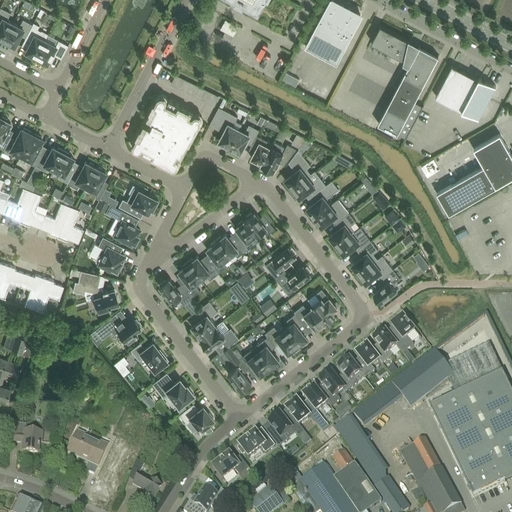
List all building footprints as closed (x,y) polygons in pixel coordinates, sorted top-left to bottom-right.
[(230,0),(259,15),(266,0),(230,0)] [(329,1),(305,46),(337,63),(361,18),(359,17),(360,14),(349,8),(347,10),(343,7),(344,5),(334,0),(331,0),(331,2),(329,1)] [(7,19),(10,12),(1,7),(0,8),(0,40),(3,42),(13,23),(7,19)] [(32,24),(23,19),(19,26),(13,23),(3,42),(8,45),(9,43),(14,46),(20,34),(26,37),(32,24)] [(233,36),(239,26),(226,19),(220,29),(233,36)] [(37,29),(39,25),(33,22),(32,24),(26,37),(31,40),(25,51),(30,54),(29,56),(35,59),(45,39),(48,34),(37,29)] [(381,24),(372,42),(391,52),(410,62),(403,75),(387,107),(378,123),(406,137),(423,105),(414,101),(423,85),(439,55),(419,45),(418,47),(409,42),(409,39),(400,35),(381,24)] [(56,45),(45,39),(35,59),(40,61),(41,60),(47,63),(50,57),(51,57),(53,54),(61,58),(68,45),(58,40),(56,45)] [(343,65),(347,67),(356,49),(352,47),(343,65)] [(463,109),(479,117),(496,85),(479,76),(478,78),(452,64),(436,96),(462,110),(463,109)] [(295,86),(299,79),(286,72),(282,79),(295,86)] [(176,74),(171,83),(215,105),(220,95),(176,74)] [(177,158),(176,157),(177,157),(181,158),(189,143),(190,143),(202,120),(202,119),(202,117),(202,116),(202,115),(201,115),(201,114),(200,114),(199,113),(198,113),(197,113),(196,113),(194,114),(193,114),(193,115),(193,116),(192,115),(193,113),(194,111),(189,109),(169,99),(168,102),(167,102),(167,101),(167,100),(167,99),(167,98),(166,97),(166,96),(165,96),(165,95),(164,95),(163,95),(163,94),(161,94),(161,95),(160,95),(159,95),(158,96),(155,103),(154,102),(149,111),(150,111),(147,117),(149,118),(146,123),(144,122),(141,128),(140,128),(136,136),(137,137),(134,142),(134,143),(133,144),(133,145),(134,146),(134,147),(135,148),(136,149),(137,149),(138,150),(139,150),(140,149),(142,149),(143,148),(143,147),(144,147),(142,151),(159,160),(159,161),(166,165),(166,164),(173,167),(175,167),(176,167),(177,166),(178,166),(178,165),(179,164),(179,163),(179,161),(179,160),(178,159),(178,158),(177,158)] [(229,146),(230,146),(239,129),(239,128),(242,124),(235,120),(238,116),(219,107),(210,124),(224,132),(219,141),(223,143),(223,144),(228,147),(229,146)] [(0,117),(0,116),(0,147),(3,149),(7,142),(9,138),(10,137),(13,131),(8,128),(11,122),(7,120),(7,119),(2,116),(2,117),(0,117)] [(265,118),(263,123),(269,126),(271,121),(265,118)] [(246,141),(252,144),(257,134),(259,129),(249,124),(245,132),(239,129),(230,146),(232,147),(231,148),(236,151),(237,150),(241,152),(246,141)] [(30,132),(31,131),(24,127),(23,129),(21,128),(15,139),(10,137),(9,138),(7,142),(3,149),(9,152),(11,149),(21,154),(32,133),(30,132)] [(41,138),(42,136),(34,132),(34,134),(32,133),(21,154),(31,160),(30,162),(37,166),(43,156),(36,152),(43,139),(41,138)] [(496,186),(511,177),(511,153),(500,133),(474,148),(484,165),(437,192),(449,213),(496,186)] [(259,162),(262,163),(271,146),(273,143),(257,134),(252,144),(249,149),(254,152),(251,157),(254,159),(253,160),(259,163),(259,162)] [(307,138),(302,144),(307,149),(314,141),(307,138)] [(283,152),(280,150),(273,147),(271,146),(262,163),(261,164),(263,165),(262,166),(269,170),(270,168),(274,170),(277,164),(278,164),(279,162),(284,165),(297,148),(288,143),(283,152)] [(58,147),(58,149),(52,146),(46,157),(43,156),(37,166),(45,170),(48,166),(54,169),(64,150),(58,147)] [(287,185),(291,189),(311,173),(307,168),(311,165),(298,149),(289,162),(295,171),(285,179),(289,183),(287,185)] [(68,154),(69,153),(64,150),(54,169),(60,172),(57,177),(67,182),(73,171),(68,169),(74,157),(68,154)] [(346,158),(341,162),(348,167),(354,162),(346,158)] [(91,162),(89,163),(85,161),(79,173),(74,170),(73,171),(67,182),(67,183),(77,188),(80,183),(85,186),(96,167),(94,166),(94,164),(91,162)] [(103,170),(103,168),(99,166),(97,167),(96,167),(85,186),(91,189),(89,192),(94,195),(106,172),(103,170)] [(19,167),(15,174),(24,179),(28,172),(19,167)] [(0,211),(2,212),(7,199),(10,193),(0,189),(0,188),(4,179),(0,178),(3,172),(0,170),(0,211)] [(310,189),(314,194),(326,184),(315,170),(311,173),(291,189),(295,194),(296,193),(300,198),(310,189)] [(31,173),(27,182),(32,184),(37,176),(31,173)] [(314,215),(315,216),(330,204),(326,198),(339,188),(332,180),(326,184),(314,194),(308,198),(312,203),(307,207),(310,210),(308,212),(312,216),(314,215)] [(17,202),(7,199),(2,212),(12,216),(11,218),(20,221),(32,191),(23,187),(17,202)] [(122,198),(118,206),(140,217),(144,210),(148,212),(151,208),(152,208),(153,206),(154,206),(156,200),(157,199),(155,198),(156,196),(149,193),(148,194),(138,189),(134,187),(131,193),(127,200),(122,198)] [(56,195),(63,199),(67,192),(59,188),(56,195)] [(100,198),(110,204),(113,197),(109,195),(111,191),(105,188),(100,198)] [(40,227),(45,214),(35,210),(42,194),(32,190),(32,191),(20,221),(29,225),(30,223),(40,227)] [(379,191),(374,196),(379,201),(384,196),(379,191)] [(379,201),(383,207),(391,201),(387,195),(379,201)] [(100,198),(96,205),(106,210),(106,212),(119,219),(116,224),(117,226),(115,229),(116,231),(114,235),(132,244),(133,242),(135,243),(139,235),(137,234),(140,229),(135,226),(139,219),(110,204),(100,198)] [(335,223),(336,223),(349,212),(338,198),(330,204),(315,216),(316,218),(314,219),(318,223),(319,222),(322,226),(331,219),(335,223)] [(49,233),(58,236),(70,206),(71,203),(62,199),(61,202),(60,202),(60,203),(61,203),(55,217),(45,214),(40,227),(50,231),(49,233)] [(70,206),(58,236),(67,240),(68,238),(78,242),(83,229),(73,225),(79,210),(70,206)] [(392,210),(388,212),(393,218),(389,221),(392,224),(399,218),(392,210)] [(246,220),(257,234),(258,235),(264,230),(267,235),(275,228),(264,214),(260,217),(259,216),(257,214),(255,211),(252,213),(251,212),(246,216),(247,217),(245,219),(246,220)] [(337,245),(355,231),(350,225),(356,221),(349,212),(336,223),(340,227),(329,235),(332,238),(330,240),(334,244),(335,243),(337,245)] [(401,219),(396,223),(401,229),(406,225),(401,219)] [(251,239),(257,234),(246,220),(244,221),(243,220),(238,223),(239,225),(236,227),(238,229),(240,231),(243,235),(238,239),(246,250),(255,243),(251,239)] [(89,236),(99,240),(101,234),(91,230),(89,236)] [(355,246),(358,251),(371,240),(365,232),(359,236),(355,231),(337,245),(338,246),(337,247),(340,252),(342,251),(344,254),(355,246)] [(220,236),(216,240),(229,257),(235,253),(238,257),(246,250),(238,239),(233,242),(231,239),(226,234),(221,237),(220,236)] [(410,235),(405,238),(410,244),(414,240),(410,235)] [(118,272),(121,265),(123,263),(123,262),(123,261),(122,261),(125,255),(120,252),(123,246),(103,236),(98,245),(102,247),(96,258),(96,259),(95,259),(95,260),(96,261),(96,262),(97,263),(110,270),(111,268),(118,272)] [(224,261),(229,257),(216,240),(211,243),(212,245),(207,248),(213,256),(215,258),(215,259),(211,262),(219,273),(227,266),(224,261)] [(354,269),(358,274),(378,258),(374,253),(378,249),(371,240),(358,251),(362,255),(352,264),(355,268),(354,269)] [(265,264),(276,278),(291,267),(287,262),(296,255),(294,253),(296,251),(292,247),(291,248),(289,245),(265,264)] [(419,252),(414,256),(418,260),(423,256),(419,252)] [(377,274),(380,279),(394,269),(383,254),(378,258),(358,274),(361,279),(363,278),(366,283),(377,274)] [(192,258),(187,262),(201,279),(206,275),(210,280),(219,273),(211,262),(206,266),(204,263),(198,256),(193,260),(192,258)] [(192,297),(201,290),(195,284),(201,279),(187,262),(183,265),(184,267),(179,271),(186,280),(181,283),(192,297)] [(10,282),(20,286),(25,272),(24,272),(15,269),(15,267),(6,264),(0,281),(0,296),(5,298),(10,282)] [(242,264),(238,267),(243,273),(246,270),(242,264)] [(294,272),(291,267),(276,278),(289,294),(297,287),(296,286),(311,274),(309,271),(311,270),(307,265),(306,267),(304,264),(294,272)] [(400,277),(394,269),(380,279),(384,284),(382,286),(374,292),(375,294),(374,295),(378,300),(379,299),(381,301),(391,294),(392,295),(397,291),(396,290),(397,289),(393,283),(400,277)] [(75,282),(73,291),(84,293),(85,290),(92,291),(94,297),(93,298),(95,305),(96,304),(98,312),(99,312),(109,309),(108,306),(119,303),(118,301),(120,300),(118,294),(116,294),(114,288),(108,290),(108,288),(103,290),(102,287),(100,287),(103,275),(81,270),(79,275),(78,282),(75,282)] [(25,272),(20,286),(30,289),(25,305),(34,308),(45,277),(35,274),(35,276),(25,272)] [(246,273),(238,279),(246,288),(253,282),(246,273)] [(231,276),(225,280),(229,285),(234,280),(231,276)] [(59,299),(64,285),(53,282),(54,280),(45,277),(34,308),(43,311),(49,295),(59,299)] [(193,298),(192,297),(181,283),(177,287),(174,284),(169,278),(166,281),(165,279),(160,283),(161,285),(160,286),(168,296),(167,297),(171,302),(172,301),(173,302),(178,298),(184,305),(193,298)] [(238,281),(230,287),(242,303),(250,296),(238,281)] [(330,297),(329,298),(322,288),(316,293),(320,299),(312,305),(313,306),(314,308),(315,308),(317,312),(326,322),(326,323),(329,321),(330,322),(335,319),(333,317),(336,315),(332,311),(337,307),(330,297)] [(271,297),(260,306),(267,315),(278,306),(271,297)] [(200,336),(201,337),(217,325),(212,316),(218,310),(216,308),(210,300),(193,313),(198,320),(197,321),(198,322),(193,326),(196,330),(194,332),(199,337),(200,336)] [(323,324),(326,322),(317,312),(315,308),(314,308),(313,306),(308,310),(303,304),(294,311),(296,312),(304,323),(309,319),(316,329),(319,327),(320,329),(324,325),(323,324)] [(260,310),(254,314),(259,320),(265,315),(260,310)] [(299,326),(304,323),(296,312),(287,319),(291,324),(286,328),(285,328),(299,346),(304,343),(303,341),(308,337),(299,326)] [(121,320),(115,313),(95,330),(102,339),(112,331),(114,333),(118,331),(125,340),(126,340),(129,343),(137,336),(135,333),(137,332),(136,332),(142,328),(139,324),(140,323),(136,318),(135,319),(131,314),(123,321),(122,320),(121,320)] [(395,331),(388,336),(397,347),(396,347),(402,355),(413,346),(411,344),(418,339),(420,340),(402,317),(401,318),(399,318),(395,321),(395,323),(391,326),(395,331)] [(19,321),(15,333),(9,331),(3,348),(22,354),(31,325),(19,321)] [(224,350),(230,345),(239,338),(231,327),(223,333),(217,325),(201,337),(204,342),(203,343),(207,348),(208,347),(209,348),(214,345),(220,353),(224,350)] [(284,326),(278,330),(274,325),(265,332),(268,336),(276,346),(281,342),(289,352),(294,349),(295,350),(299,346),(285,328),(286,328),(284,326)] [(389,353),(396,347),(397,347),(388,336),(384,331),(383,332),(382,331),(377,335),(378,336),(373,341),(377,346),(371,351),(379,361),(382,365),(392,357),(389,353)] [(69,339),(50,336),(48,348),(57,350),(57,348),(57,349),(58,347),(67,348),(69,339)] [(271,350),(276,346),(268,336),(254,347),(271,369),(276,365),(275,363),(280,360),(271,350)] [(143,355),(155,370),(168,359),(163,352),(161,353),(152,341),(145,348),(140,342),(131,349),(138,359),(143,355)] [(241,359),(240,358),(230,345),(224,350),(235,364),(241,359)] [(353,364),(361,374),(365,379),(374,372),(371,367),(379,361),(371,351),(367,345),(366,346),(364,345),(359,349),(360,351),(355,354),(359,359),(353,364)] [(511,393),(502,372),(501,372),(488,345),(448,364),(454,377),(448,380),(455,395),(430,407),(473,497),(504,482),(505,483),(505,482),(511,478),(511,393)] [(266,372),(271,369),(254,347),(240,358),(241,359),(247,367),(252,364),(261,375),(265,371),(266,372)] [(392,385),(354,414),(364,427),(401,398),(403,399),(410,409),(453,376),(434,352),(392,385)] [(124,356),(114,363),(123,375),(129,370),(125,365),(128,362),(124,356)] [(410,356),(406,360),(410,365),(414,361),(410,356)] [(0,397),(6,399),(9,390),(10,387),(2,384),(4,374),(12,376),(16,363),(0,358),(0,397)] [(361,374),(353,364),(349,359),(348,360),(346,359),(341,363),(342,365),(337,369),(341,373),(340,374),(342,376),(336,380),(344,390),(346,393),(357,385),(353,380),(361,374)] [(238,365),(228,372),(234,379),(232,380),(236,385),(237,384),(242,390),(246,387),(247,389),(251,385),(250,384),(252,383),(238,365)] [(187,385),(186,385),(185,386),(180,379),(179,378),(178,379),(179,379),(175,382),(167,372),(152,383),(163,397),(169,393),(178,404),(178,405),(179,405),(193,394),(194,394),(193,393),(187,385)] [(324,379),(319,383),(330,396),(325,400),(328,404),(328,405),(330,408),(340,401),(336,397),(344,390),(336,380),(331,373),(330,374),(328,373),(323,378),(324,379)] [(307,392),(301,397),(314,413),(310,417),(311,417),(310,418),(322,433),(328,429),(316,413),(328,405),(328,404),(325,400),(314,386),(312,388),(311,387),(306,391),(307,392)] [(288,416),(283,419),(292,430),(297,437),(303,433),(299,427),(310,418),(311,417),(310,417),(297,400),(295,401),(294,400),(288,404),(289,406),(284,410),(288,416)] [(75,401),(72,407),(77,410),(80,404),(75,401)] [(180,413),(179,414),(186,423),(192,419),(200,430),(197,432),(198,432),(197,433),(201,438),(213,429),(209,424),(204,428),(203,427),(213,419),(212,417),(213,416),(209,410),(207,411),(203,405),(198,409),(193,403),(187,408),(180,413)] [(184,404),(177,409),(180,413),(187,408),(184,404)] [(278,448),(288,441),(284,436),(292,430),(283,419),(282,418),(280,414),(268,424),(262,428),(278,448)] [(41,443),(41,436),(41,433),(24,432),(25,426),(18,426),(10,425),(9,443),(22,444),(21,452),(38,454),(39,443),(41,443)] [(275,448),(261,430),(255,434),(253,431),(247,436),(247,437),(236,446),(247,461),(261,450),(265,455),(275,448)] [(93,456),(99,443),(76,432),(75,436),(66,454),(88,465),(85,472),(98,478),(105,464),(96,460),(97,458),(93,456)] [(425,511),(445,511),(460,504),(425,439),(400,453),(428,505),(423,508),(425,511)] [(344,451),(332,460),(341,473),(354,465),(344,451)] [(117,463),(109,460),(99,481),(108,485),(109,483),(114,485),(116,482),(122,485),(135,458),(123,452),(117,463)] [(239,477),(248,470),(239,458),(234,461),(229,454),(212,468),(222,481),(235,471),(239,477)] [(296,467),(304,461),(301,457),(293,463),(296,467)] [(135,462),(132,469),(139,473),(143,466),(135,462)] [(300,480),(289,487),(305,511),(319,511),(321,511),(368,511),(381,503),(376,495),(361,474),(354,465),(341,473),(332,480),(322,465),(300,480)] [(151,503),(161,486),(139,473),(132,485),(143,492),(140,497),(146,501),(148,502),(151,503)] [(387,478),(374,488),(390,511),(405,511),(409,510),(387,478)] [(276,484),(269,490),(268,489),(249,503),(256,511),(276,511),(282,507),(290,502),(276,484)] [(208,511),(211,508),(216,511),(218,511),(227,498),(221,490),(218,495),(205,487),(194,504),(190,502),(184,511),(208,511)] [(25,511),(29,504),(16,499),(10,511),(25,511)]
